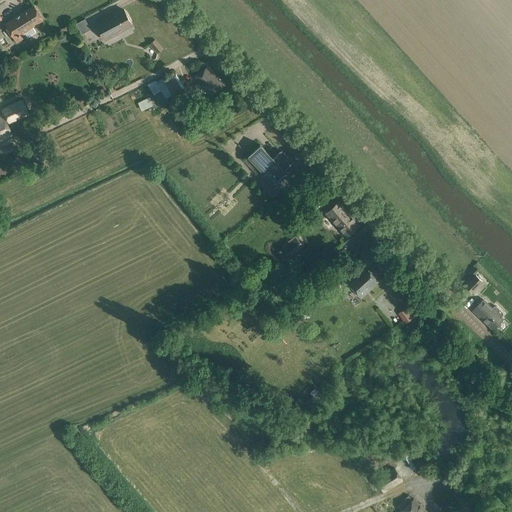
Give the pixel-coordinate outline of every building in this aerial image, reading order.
[(34,5),(5,24),(16,42),(26,35),(27,37),(36,32),(32,26),(42,19),(34,5)] [(109,15),(96,22),(105,39),(131,24),(123,9),(110,16),(109,15)] [(78,22),(82,33),(92,29),(89,18),(78,22)] [(155,39),(149,44),(157,54),(163,48),(155,39)] [(194,78),(211,97),(224,86),(215,76),(207,67),(194,78)] [(181,96),(178,91),(182,89),(173,72),(156,82),(155,80),(149,84),(162,107),(181,96)] [(143,110),(155,105),(151,96),(140,102),(143,110)] [(19,101),(3,110),(9,122),(25,114),(19,101)] [(0,141),(11,136),(13,135),(7,123),(3,114),(2,114),(0,114),(0,141)] [(260,144),(248,155),(248,156),(252,159),(254,162),(262,170),(264,172),(274,183),(278,179),(284,173),(286,172),(286,171),(285,171),(284,170),(291,162),(280,151),(280,150),(272,157),(260,145),(260,144)] [(295,215),(280,199),(266,213),(274,222),(284,213),(290,220),(295,215)] [(345,237),(352,231),(359,224),(339,201),(325,214),(345,237)] [(301,217),(306,224),(313,219),(308,212),(301,217)] [(295,235),(282,246),(289,255),(302,244),(295,235)] [(362,254),(357,259),(361,262),(366,258),(362,254)] [(353,274),(343,283),(348,289),(351,287),(356,292),(360,296),(361,297),(362,296),(366,292),(371,288),(378,281),(368,269),(367,270),(362,266),(353,274)] [(475,275),(464,287),(472,293),(483,282),(475,275)] [(493,329),(503,319),(501,317),(503,315),(503,312),(496,306),(494,306),(492,308),(483,300),(473,310),(493,329)] [(404,308),(397,313),(405,323),(412,318),(404,308)] [(395,467),(374,479),(382,492),(402,481),(395,467)] [(402,511),(400,511),(427,511),(414,499),(413,499),(402,511)]
